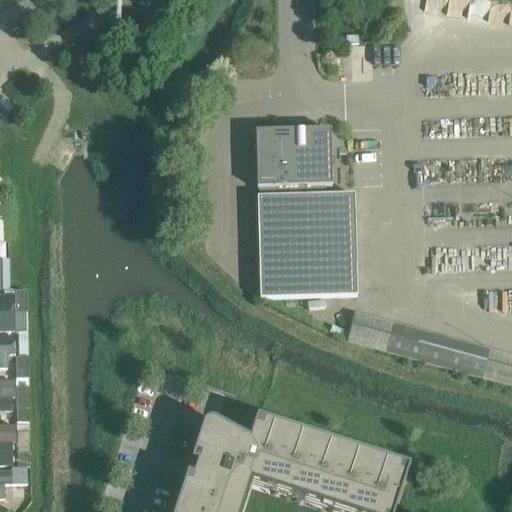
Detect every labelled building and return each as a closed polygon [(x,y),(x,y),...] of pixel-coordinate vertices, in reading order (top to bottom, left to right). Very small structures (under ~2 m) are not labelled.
[(401,0),(381,0),(382,16),(402,16),(401,0)] [(131,2),(121,8),(131,27),(141,21),(131,2)] [(346,46),(358,46),(358,37),(346,38),(346,46)] [(329,132),(255,134),(256,190),(258,190),(258,199),(256,199),(259,301),(356,299),(354,197),(324,197),(323,188),(331,188),(329,132)] [(0,292),(10,292),(9,264),(0,263),(0,292)] [(4,297),(14,297),(14,317),(26,317),(26,292),(4,293),(4,297)] [(0,297),(0,335),(15,335),(14,317),(14,297),(4,297),(0,297)] [(511,388),(511,359),(354,316),(347,343),(511,388)] [(26,317),(14,317),(15,335),(18,335),(27,335),(26,317)] [(0,371),(8,371),(8,360),(16,360),(15,339),(0,338),(0,371)] [(18,358),(15,361),(16,381),(28,381),(27,358),(18,358)] [(15,383),(0,383),(0,414),(12,415),(12,401),(15,401),(15,383)] [(28,388),(17,388),(17,412),(17,425),(17,426),(29,426),(29,411),(28,388)] [(241,511),(243,507),(244,507),(251,484),(337,511),(395,511),(409,470),(257,420),(249,443),(215,424),(212,424),(210,424),(208,424),(206,425),(204,427),(203,428),(203,430),(191,465),(197,467),(193,479),(187,477),(175,511),(241,511)] [(12,446),(16,446),(15,428),(0,428),(0,467),(13,468),(12,446)] [(29,434),(17,434),(17,454),(29,455),(29,434)] [(29,455),(17,454),(17,467),(29,467),(29,455)] [(28,472),(12,472),(12,474),(12,488),(28,488),(28,472)] [(12,474),(0,474),(0,502),(5,502),(4,488),(12,488),(12,474)]
